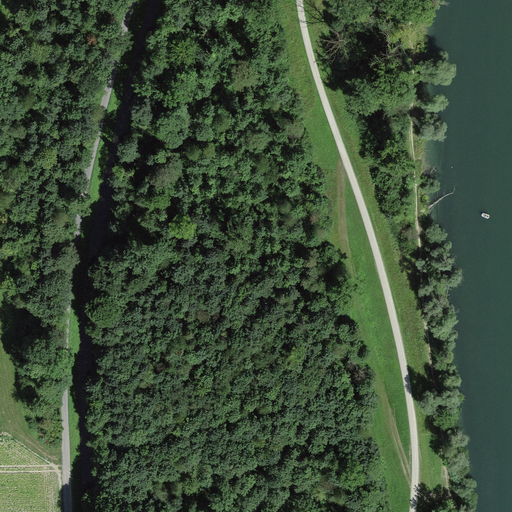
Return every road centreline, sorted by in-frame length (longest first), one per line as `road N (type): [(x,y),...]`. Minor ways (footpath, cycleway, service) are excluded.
road 1 (track): [(301,0),(401,353),(413,424),(413,511)]
road 2 (track): [(132,0),(63,287),(67,511)]
